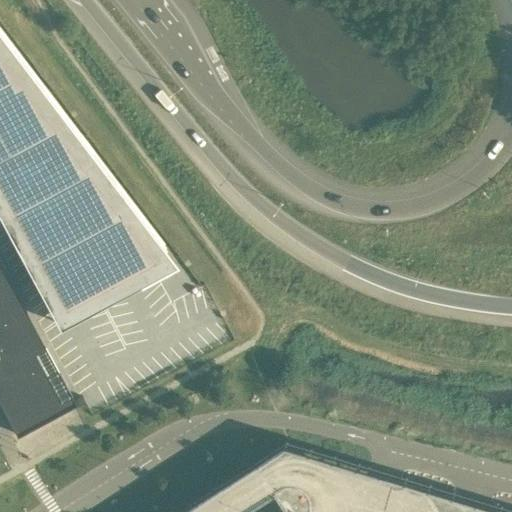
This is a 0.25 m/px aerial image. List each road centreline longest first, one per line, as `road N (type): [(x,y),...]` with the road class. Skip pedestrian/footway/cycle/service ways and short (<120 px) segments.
road 1 (motorway): [(83,0),(226,175),(282,223),(334,258),(409,288),(511,308)]
road 2 (motorway): [(511,135),(467,184),(434,201),(373,211),(342,204),(312,191),(241,128),(140,0)]
